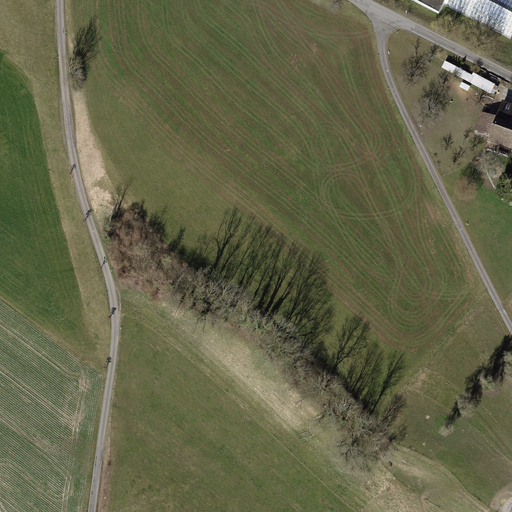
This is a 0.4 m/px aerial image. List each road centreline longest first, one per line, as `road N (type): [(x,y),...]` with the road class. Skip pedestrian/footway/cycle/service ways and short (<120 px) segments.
road 1 (residential): [(92,511),(115,317),(72,152),(60,0)]
road 2 (unclassified): [(511,328),(387,73),(387,13)]
road 3 (tertiary): [(511,77),(387,13)]
